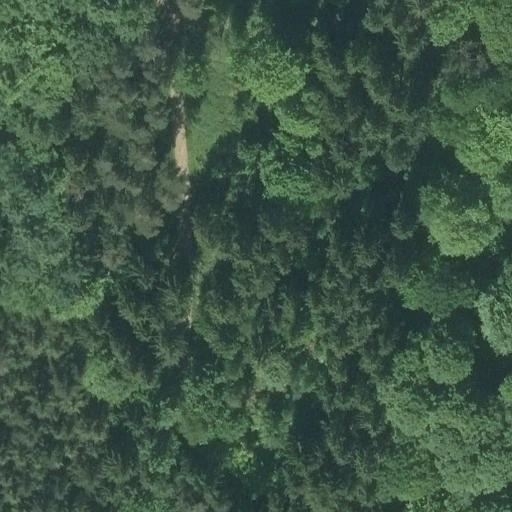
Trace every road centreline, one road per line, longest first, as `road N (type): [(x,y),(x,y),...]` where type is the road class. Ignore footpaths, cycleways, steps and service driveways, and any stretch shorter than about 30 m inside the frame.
road 1 (track): [(165,0),(184,183),(183,292),(157,511)]
road 2 (track): [(0,136),(68,27),(110,0)]
